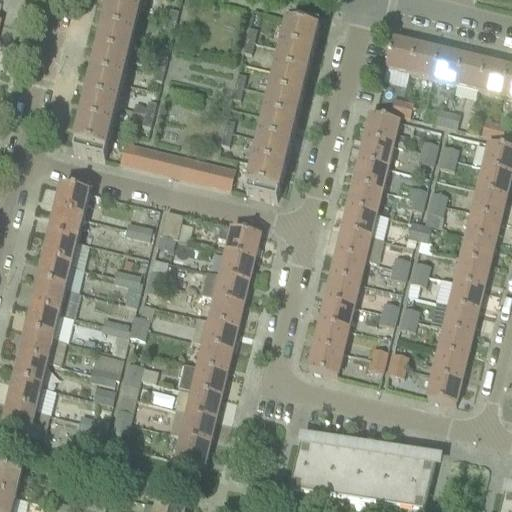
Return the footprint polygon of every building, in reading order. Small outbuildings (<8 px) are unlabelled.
[(110,0),(73,158),(104,166),(143,0),(110,0)] [(164,38),(172,41),(178,16),(170,14),(164,38)] [(289,23),(246,200),(277,207),(319,31),(289,23)] [(254,47),(257,35),(248,33),(245,45),(254,47)] [(243,57),(251,59),(254,47),(245,45),(243,57)] [(386,74),(408,79),(415,50),(393,45),(386,74)] [(408,79),(431,85),(438,56),(415,50),(408,79)] [(431,85),(454,90),(461,61),(438,56),(431,85)] [(153,85),(161,87),(167,62),(158,60),(153,85)] [(454,90),(478,96),(485,67),(461,61),(454,90)] [(478,96),(501,101),(508,72),(485,67),(478,96)] [(511,73),(508,72),(501,101),(511,104),(511,73)] [(237,79),(234,91),(243,93),(246,81),(237,79)] [(234,91),(231,103),(240,106),(243,93),(234,91)] [(389,118),(399,120),(402,105),(392,103),(389,118)] [(402,105),(399,120),(410,123),(413,108),(402,105)] [(141,131),(150,133),(156,108),(147,106),(141,131)] [(439,114),(435,130),(446,133),(449,117),(439,114)] [(449,117),(446,133),(456,135),(460,119),(449,117)] [(371,120),(365,143),(394,150),(400,127),(371,120)] [(232,139),(235,127),(226,125),(223,137),(232,139)] [(482,140),(491,143),(495,128),(485,126),(482,140)] [(495,128),(491,143),(502,145),(505,130),(495,128)] [(220,149),(229,152),(232,139),(223,137),(220,149)] [(365,143),(359,167),(388,174),(394,150),(365,143)] [(423,148),(420,158),(436,162),(438,151),(423,148)] [(120,169),(174,182),(179,162),(125,149),(120,169)] [(511,154),(489,149),(484,172),(511,178),(511,154)] [(443,153),(441,163),(456,167),(459,156),(443,153)] [(420,158),(418,168),(433,172),(436,162),(420,158)] [(441,163),(438,173),(454,177),(456,167),(441,163)] [(185,164),(180,184),(231,196),(236,176),(234,175),(185,164)] [(359,167),(354,189),(383,196),(388,174),(359,167)] [(511,178),(484,172),(478,195),(507,202),(511,181),(511,178)] [(354,189),(348,213),(377,220),(383,196),(354,189)] [(61,192),(55,217),(84,224),(90,199),(61,192)] [(411,193),(409,204),(424,208),(427,197),(411,193)] [(478,195),(472,219),(501,226),(507,202),(478,195)] [(432,198),(429,209),(445,212),(448,202),(432,198)] [(409,204),(406,215),(422,219),(424,208),(409,204)] [(429,209),(427,219),(443,223),(445,212),(429,209)] [(348,213),(342,236),(371,243),(377,220),(348,213)] [(55,217),(49,241),(78,248),(84,224),(55,217)] [(165,217),(159,241),(176,245),(183,221),(165,217)] [(472,219),(467,242),(495,249),(501,226),(472,219)] [(127,228),(126,234),(151,240),(152,234),(127,228)] [(407,243),(417,246),(421,232),(411,229),(407,243)] [(228,247),(226,257),(255,264),(261,240),(220,231),(217,244),(228,247)] [(421,232),(417,246),(427,249),(430,234),(421,232)] [(151,240),(126,234),(124,241),(149,247),(151,240)] [(342,236),(337,260),(366,266),(371,243),(342,236)] [(49,241),(43,266),(72,273),(78,248),(49,241)] [(176,245),(159,241),(156,252),(174,256),(176,245)] [(467,242),(461,265),(490,272),(495,249),(467,242)] [(226,257),(220,281),(249,288),(255,264),(226,257)] [(337,260),(331,281),(360,288),(366,266),(337,260)] [(394,263),(392,274),(408,277),(410,267),(394,263)] [(154,265),(151,277),(166,280),(168,268),(154,265)] [(461,265),(455,288),(484,295),(490,272),(461,265)] [(43,266),(37,291),(66,298),(72,273),(43,266)] [(415,268),(412,279),(428,282),(431,272),(415,268)] [(392,274),(389,284),(405,288),(408,277),(392,274)] [(116,276),(114,283),(140,289),(142,282),(116,276)] [(150,277),(148,288),(164,292),(166,280),(151,277),(150,277)] [(207,277),(201,301),(215,304),(244,311),(249,288),(220,281),(207,277)] [(412,279),(410,289),(426,293),(428,282),(412,279)] [(331,281),(326,305),(355,312),(360,288),(331,281)] [(114,283),(113,289),(139,295),(140,289),(114,283)] [(164,292),(148,288),(146,297),(162,300),(164,292)] [(455,288),(450,310),(479,317),(484,295),(455,288)] [(37,291),(31,314),(60,321),(66,298),(37,291)] [(128,297),(124,311),(138,314),(141,300),(128,297)] [(215,304),(209,327),(238,334),(244,311),(215,304)] [(326,305),(320,329),(349,336),(355,312),(326,305)] [(384,309),(381,319),(396,322),(399,312),(384,309)] [(450,310),(444,333),(473,340),(479,317),(450,310)] [(31,314),(25,339),(54,346),(67,349),(68,349),(73,325),(60,322),(60,321),(31,314)] [(404,314),(402,324),(417,327),(419,317),(404,314)] [(381,319),(379,329),(394,333),(396,322),(381,319)] [(134,322),(131,333),(133,333),(147,336),(150,326),(140,323),(135,322),(134,322)] [(402,324),(399,334),(414,338),(417,327),(402,324)] [(104,325),(101,338),(125,344),(128,331),(104,325)] [(209,327),(204,350),(233,357),(238,334),(209,327)] [(320,329),(314,351),(343,358),(349,336),(320,329)] [(130,338),(129,342),(130,343),(145,346),(147,336),(133,333),(131,333),(130,338)] [(444,333),(439,357),(468,364),(473,340),(444,333)] [(25,339),(19,363),(49,370),(52,357),(64,360),(67,349),(54,346),(25,339)] [(204,350),(198,372),(228,379),(233,357),(204,350)] [(343,358),(314,351),(308,375),(337,382),(343,358)] [(371,354),(369,364),(385,368),(387,358),(371,354)] [(439,357),(433,379),(462,386),(468,364),(439,357)] [(393,359),(391,369),(407,373),(409,363),(393,359)] [(19,363),(14,388),(43,395),(49,370),(19,363)] [(385,368),(369,364),(366,375),(382,379),(385,368)] [(184,369),(179,393),(193,396),(222,403),(228,379),(198,372),(184,369)] [(407,373),(391,369),(388,380),(404,384),(407,373)] [(129,370),(126,380),(141,383),(143,373),(129,370)] [(93,373),(90,387),(114,392),(117,378),(93,373)] [(462,386),(433,379),(427,404),(456,411),(462,386)] [(126,380),(124,390),(138,394),(141,383),(126,380)] [(14,388),(8,411),(37,418),(43,395),(14,388)] [(96,393),(92,407),(112,412),(116,398),(96,393)] [(180,396),(175,416),(187,419),(187,420),(216,427),(222,403),(193,396),(192,399),(180,396)] [(8,411),(2,436),(31,443),(44,446),(50,422),(37,419),(37,418),(8,411)] [(117,417),(115,427),(130,430),(132,420),(117,417)] [(187,420),(182,443),(211,450),(216,427),(187,420)] [(81,422),(80,428),(104,434),(106,428),(81,422)] [(130,430),(115,427),(113,437),(127,441),(130,431),(130,430)] [(104,434),(80,428),(78,434),(90,437),(86,454),(99,457),(104,434)] [(111,443),(109,450),(120,452),(121,445),(111,443)] [(211,450),(182,443),(176,466),(205,473),(211,450)] [(409,510),(408,511),(425,511),(436,470),(434,470),(436,463),(433,462),(433,461),(413,458),(413,460),(414,460),(413,466),(301,449),(290,493),(409,510)] [(0,473),(0,496),(17,501),(22,479),(0,473)] [(0,496),(0,511),(26,511),(28,508),(16,505),(17,501),(0,496)] [(87,499),(84,511),(104,511),(107,503),(98,501),(87,499)] [(511,511),(511,500),(505,499),(501,511),(511,511)]
